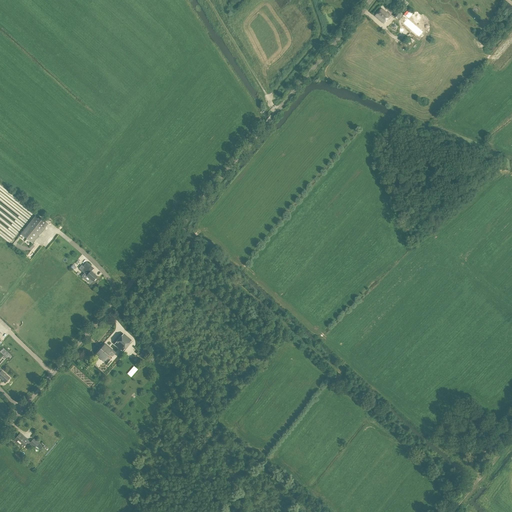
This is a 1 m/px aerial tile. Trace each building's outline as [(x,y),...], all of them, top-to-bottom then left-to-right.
[(391,18),(391,17),(390,17),(391,16),(382,9),(376,17),(384,24),(390,18),(391,18)] [(413,32),(419,37),(423,32),(408,19),(404,23),(411,30),(412,29),(414,31),(413,32)] [(34,212),(0,185),(0,190),(31,215),(34,212)] [(31,216),(0,191),(0,196),(28,219),(31,216)] [(28,220),(0,198),(0,203),(25,223),(28,220)] [(24,224),(0,204),(0,209),(22,227),(24,224)] [(21,228),(0,210),(0,216),(19,231),(21,228)] [(33,244),(48,224),(36,214),(20,234),(33,244)] [(18,232),(0,217),(0,222),(16,235),(18,232)] [(15,236),(0,223),(0,229),(12,239),(15,236)] [(12,240),(0,230),(0,235),(9,243),(12,240)] [(91,267),(88,264),(86,263),(83,266),(82,265),(79,268),(81,271),(84,273),(82,276),(90,284),(93,282),(98,277),(91,271),(88,274),(86,272),(91,267)] [(122,351),(131,341),(123,334),(115,345),(122,351)] [(112,356),(115,353),(105,344),(96,355),(103,362),(109,354),(112,356)] [(150,356),(152,353),(145,347),(141,352),(147,357),(148,355),(150,356)] [(0,379),(5,384),(9,378),(6,375),(1,371),(0,370),(0,379)] [(28,442),(19,434),(14,440),(23,448),(26,444),(29,446),(31,444),(35,448),(36,448),(36,449),(35,450),(36,451),(37,451),(38,450),(39,449),(38,448),(39,448),(44,453),(46,451),(40,446),(41,446),(39,444),(33,439),(30,443),(29,441),(28,442)]
